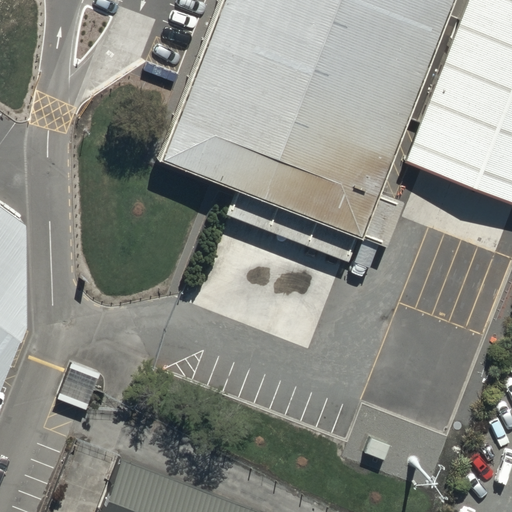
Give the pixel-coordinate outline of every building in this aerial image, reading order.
[(357,226),(446,0),(217,0),(159,148),(357,226)] [(511,0),(458,0),(398,155),(511,199),(511,0)] [(0,350),(14,313),(15,208),(0,197),(0,350)] [(97,376),(68,366),(56,401),(85,411),(97,376)] [(256,511),(118,458),(96,511),(256,511)]
